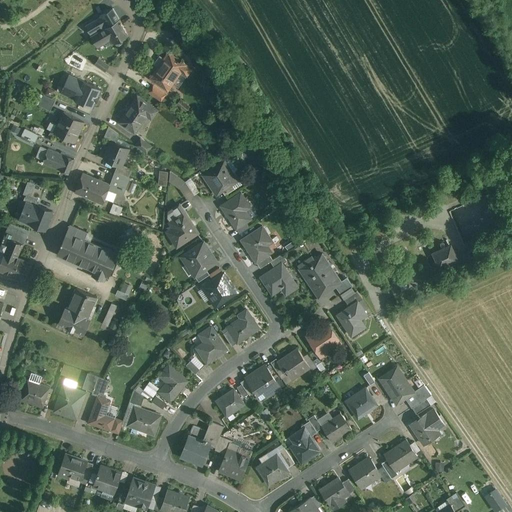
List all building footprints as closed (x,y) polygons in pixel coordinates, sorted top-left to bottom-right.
[(114,10),(101,18),(106,27),(119,20),(114,10)] [(101,18),(96,20),(98,24),(101,30),(106,27),(101,18)] [(94,35),(92,36),(98,46),(107,41),(111,38),(114,44),(116,43),(121,40),(129,36),(119,20),(106,27),(101,30),(94,35)] [(98,24),(90,29),(94,35),(101,30),(98,24)] [(107,41),(98,46),(100,51),(109,45),(107,41)] [(169,52),(150,78),(168,91),(182,72),(186,66),(186,65),(182,62),(183,61),(181,59),(181,61),(169,52)] [(109,66),(99,59),(95,64),(105,72),(109,66)] [(186,66),(182,72),(187,76),(191,70),(186,66)] [(69,75),(61,93),(74,99),(83,81),(69,75)] [(102,90),(83,81),(74,99),(94,108),(102,90)] [(165,94),(153,86),(149,92),(161,101),(165,94)] [(55,100),(44,95),(39,105),(50,110),(55,100)] [(152,119),(158,110),(138,96),(132,103),(133,104),(125,114),(124,114),(119,122),(135,133),(147,116),(152,119)] [(64,112),(54,132),(74,141),(84,121),(64,112)] [(119,134),(108,127),(104,136),(116,141),(119,134)] [(39,135),(25,128),(22,135),(35,142),(39,135)] [(140,139),(136,145),(147,153),(151,146),(140,139)] [(128,149),(112,142),(109,147),(106,155),(105,158),(118,164),(121,165),(122,164),(128,149)] [(66,155),(48,148),(42,163),(60,170),(66,155)] [(74,159),(66,155),(60,170),(68,173),(74,159)] [(238,179),(226,161),(222,163),(234,182),(238,179)] [(222,163),(204,175),(217,193),(222,190),(232,183),(234,182),(222,163)] [(132,168),(122,164),(121,165),(118,164),(115,171),(125,175),(129,177),(132,168)] [(180,188),(188,199),(194,195),(185,181),(170,170),(170,180),(180,188)] [(125,175),(115,171),(113,176),(118,178),(123,180),(125,175)] [(110,184),(83,172),(75,192),(103,204),(108,190),(110,184)] [(118,178),(113,176),(110,184),(108,190),(117,193),(122,195),(128,182),(123,180),(118,178)] [(191,177),(185,181),(194,195),(200,191),(191,177)] [(234,182),(232,183),(235,188),(244,182),(241,177),(238,179),(234,182)] [(45,187),(33,183),(28,196),(40,200),(45,187)] [(232,183),(222,190),(225,195),(235,188),(232,183)] [(117,193),(108,190),(103,204),(105,198),(113,202),(117,193)] [(241,192),(221,205),(237,228),(246,221),(251,218),(241,203),(246,200),(241,192)] [(491,193),(450,211),(465,244),(505,227),(491,193)] [(38,205),(28,202),(25,209),(35,213),(38,205)] [(122,207),(114,204),(111,212),(119,215),(122,207)] [(53,211),(38,205),(35,213),(31,223),(30,224),(46,230),(53,211)] [(197,232),(179,205),(170,211),(170,216),(173,221),(171,222),(177,231),(170,235),(177,245),(197,232)] [(25,209),(23,209),(19,219),(31,223),(35,213),(25,209)] [(246,221),(237,228),(240,233),(250,226),(246,221)] [(30,230),(10,222),(5,235),(11,238),(24,243),(24,244),(25,244),(30,230)] [(87,232),(70,225),(57,254),(94,270),(92,275),(97,277),(96,278),(99,279),(99,278),(104,280),(106,275),(109,276),(119,254),(84,239),(87,232)] [(262,225),(241,239),(247,248),(248,247),(252,253),(251,253),(256,261),(269,253),(264,246),(273,241),(262,225)] [(11,238),(5,235),(0,248),(6,251),(11,238)] [(24,243),(11,238),(6,251),(0,264),(0,270),(21,279),(29,261),(18,257),(24,244),(24,243)] [(204,242),(182,256),(195,276),(206,268),(217,261),(204,242)] [(451,245),(433,253),(440,267),(457,259),(451,245)] [(269,253),(256,261),(260,267),(270,261),(273,259),(269,253)] [(273,259),(270,261),(275,267),(282,263),(287,260),(282,253),(273,259)] [(341,281),(322,254),(314,259),(316,261),(301,271),(319,297),(336,286),(341,282),(341,281)] [(275,267),(261,276),(273,293),(284,286),(288,292),(297,286),(282,263),(275,267)] [(206,268),(195,276),(199,281),(210,274),(206,268)] [(224,272),(203,287),(216,306),(221,302),(220,301),(225,298),(226,299),(237,292),(224,272)] [(347,277),(341,281),(341,282),(336,286),(342,294),(353,286),(347,277)] [(97,297),(77,288),(68,308),(88,317),(97,297)] [(129,294),(118,289),(115,295),(126,300),(129,294)] [(357,291),(344,299),(349,307),(358,301),(358,302),(363,299),(357,291)] [(349,307),(338,314),(352,335),(365,326),(360,319),(367,314),(358,302),(358,301),(349,307)] [(112,303),(102,323),(108,326),(117,305),(112,303)] [(68,308),(65,307),(58,323),(69,327),(68,328),(74,330),(74,329),(84,334),(91,318),(88,317),(68,308)] [(241,317),(227,327),(229,329),(237,342),(259,327),(247,309),(239,314),(241,317)] [(120,320),(115,317),(111,327),(116,329),(120,320)] [(328,321),(306,336),(315,348),(320,357),(321,356),(342,342),(328,321)] [(207,340),(197,347),(207,362),(217,356),(223,353),(222,352),(227,349),(217,333),(216,334),(211,326),(202,332),(207,340)] [(237,342),(229,329),(223,333),(232,345),(237,342)] [(278,361),(282,368),(284,371),(286,369),(292,379),(310,367),(298,348),(278,361)] [(320,357),(315,348),(308,353),(316,364),(321,356),(320,357)] [(276,358),(271,362),(277,371),(282,368),(278,361),(276,358)] [(200,369),(191,360),(186,365),(195,374),(200,369)] [(189,380),(169,363),(159,375),(167,382),(159,391),(171,401),(189,380)] [(265,364),(257,370),(246,378),(255,391),(257,394),(264,390),(268,396),(281,387),(265,364)] [(397,366),(380,378),(397,403),(405,397),(414,391),(397,366)] [(375,381),(369,371),(364,375),(370,384),(375,381)] [(98,376),(89,373),(86,379),(89,380),(86,389),(93,391),(98,376)] [(104,378),(98,376),(93,391),(92,394),(98,396),(99,396),(100,394),(103,396),(109,380),(104,378)] [(255,391),(246,378),(241,381),(242,383),(248,393),(250,395),(250,394),(249,392),(253,390),(254,391),(255,391)] [(50,387),(28,379),(21,399),(43,406),(50,387)] [(145,389),(156,396),(161,387),(150,380),(145,389)] [(248,393),(242,383),(237,387),(243,396),(248,393)] [(86,392),(63,384),(54,411),(77,419),(86,392)] [(424,384),(414,391),(405,397),(412,407),(427,398),(431,394),(424,384)] [(365,387),(347,400),(358,417),(377,404),(365,387)] [(145,396),(134,389),(130,401),(141,405),(145,396)] [(234,389),(217,400),(227,415),(244,404),(234,389)] [(167,403),(156,395),(152,401),(163,409),(167,403)] [(99,396),(98,396),(88,422),(111,430),(115,418),(105,415),(110,400),(99,396)] [(427,398),(412,407),(417,414),(431,404),(427,398)] [(161,415),(134,406),(128,425),(154,434),(161,415)] [(434,408),(411,424),(424,444),(433,438),(430,433),(434,430),(435,431),(445,424),(434,408)] [(340,412),(321,425),(323,427),(333,442),(352,429),(340,412)] [(321,425),(314,414),(309,418),(310,420),(317,430),(323,427),(321,425)] [(317,430),(310,420),(301,426),(303,428),(305,427),(311,436),(317,431),(317,430)] [(224,426),(211,421),(203,441),(210,444),(210,445),(216,447),(224,426)] [(311,436),(305,427),(303,428),(290,436),(291,437),(293,435),(297,442),(291,446),(302,461),(310,456),(311,456),(320,450),(311,436)] [(233,440),(220,435),(216,447),(215,449),(226,454),(230,443),(231,444),(233,440)] [(203,441),(189,436),(181,456),(203,464),(210,445),(210,444),(203,441)] [(406,439),(385,454),(388,459),(396,470),(395,467),(406,460),(408,462),(417,456),(406,439)] [(231,444),(230,443),(226,454),(220,470),(241,478),(251,452),(231,444)] [(284,446),(279,450),(290,466),(295,462),(284,446)] [(88,461),(65,453),(59,471),(70,475),(81,479),(85,469),(88,461)] [(277,454),(257,466),(269,484),(288,471),(277,454)] [(369,457),(350,470),(362,487),(381,474),(378,469),(369,457)] [(396,470),(388,459),(382,463),(383,465),(392,478),(398,474),(396,470)] [(122,473),(100,465),(99,468),(94,482),(93,485),(115,493),(117,487),(118,488),(120,481),(119,481),(122,473)] [(392,478),(383,465),(378,469),(381,474),(386,482),(392,478)] [(99,468),(93,466),(91,471),(88,480),(94,482),(99,468)] [(91,471),(85,469),(81,479),(80,482),(86,484),(88,480),(91,471)] [(156,485),(133,477),(129,490),(125,501),(126,502),(147,509),(156,485)] [(339,477),(320,489),(333,509),(342,503),(339,499),(349,492),(342,482),(339,477)] [(355,488),(349,478),(342,482),(349,492),(355,488)] [(129,490),(123,488),(118,502),(125,504),(126,502),(125,501),(129,490)] [(184,511),(190,497),(168,489),(164,499),(161,509),(169,511),(184,511)] [(496,490),(487,496),(496,510),(505,504),(496,490)] [(323,504),(316,494),(311,497),(318,507),(323,504)] [(451,495),(447,498),(451,505),(455,511),(456,511),(461,509),(454,499),(451,495)] [(310,496),(288,511),(310,511),(318,507),(311,497),(310,496)] [(466,506),(459,496),(454,499),(461,509),(466,506)] [(164,499),(158,497),(154,509),(160,511),(161,509),(164,499)] [(125,507),(136,511),(138,507),(127,502),(125,507)]
